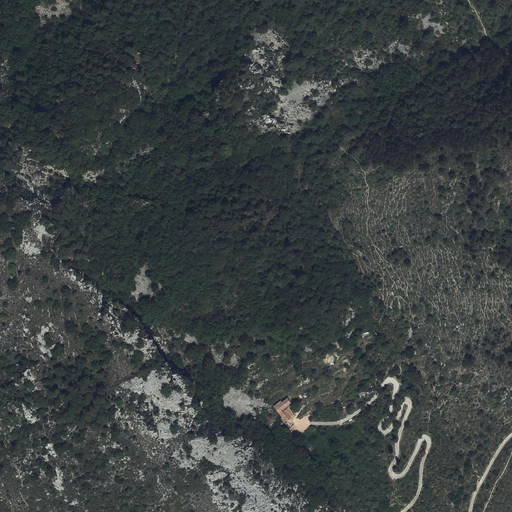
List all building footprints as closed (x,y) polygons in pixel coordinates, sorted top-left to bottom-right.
[(328,368),(330,369),(333,367),(332,365),(333,363),(333,361),(333,358),(331,356),(329,355),(328,354),(326,354),(323,355),(322,357),(320,359),(320,361),(320,363),(321,365),(323,367),(325,368),(327,368),(328,368)] [(345,411),(352,408),(351,405),(350,403),(347,401),(346,401),(343,401),(341,402),(339,403),(338,405),(338,407),(338,410),(340,413),(345,411)] [(348,413),(354,411),(353,410),(354,409),(354,407),(352,408),(345,411),(340,413),(343,418),(348,413)] [(289,422),(290,423),(295,418),(288,410),(284,414),(283,415),(289,422)] [(284,438),(289,446),(295,441),(289,434),(284,438)]
